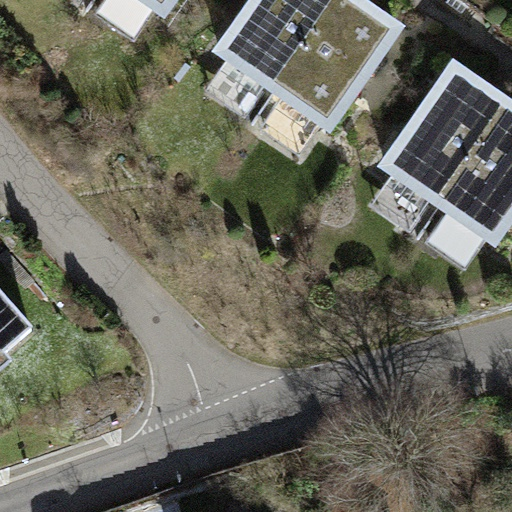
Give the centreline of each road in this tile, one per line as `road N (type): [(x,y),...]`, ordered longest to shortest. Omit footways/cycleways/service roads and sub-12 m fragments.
road 1 (residential): [(0,148),(170,338),(220,430)]
road 2 (residential): [(220,430),(511,344)]
road 3 (residential): [(0,504),(220,430)]
